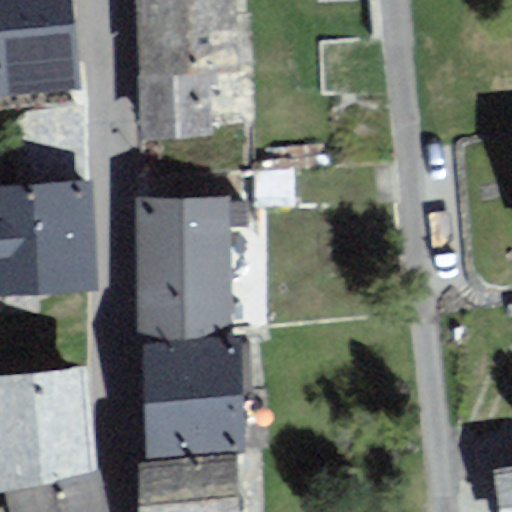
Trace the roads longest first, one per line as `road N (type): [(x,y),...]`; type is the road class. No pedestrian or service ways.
road 1 (residential): [(387,0),(410,145),(444,511)]
road 2 (tertiary): [(116,0),(134,511)]
